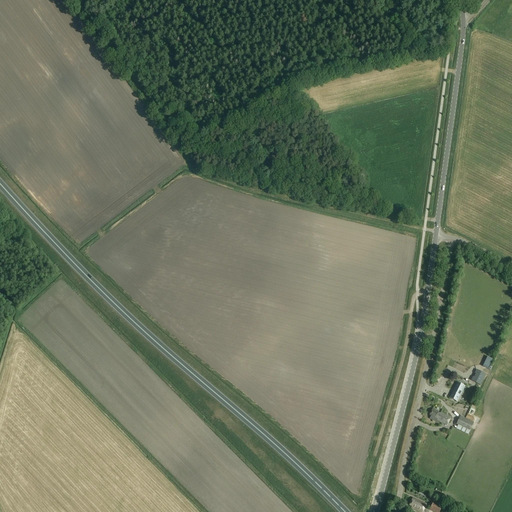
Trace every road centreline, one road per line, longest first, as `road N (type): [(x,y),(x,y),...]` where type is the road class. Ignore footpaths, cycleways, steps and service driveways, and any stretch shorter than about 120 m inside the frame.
road 1 (trunk): [(344,511),(104,294),(0,183)]
road 2 (tertiary): [(375,511),(413,368),(435,232)]
road 3 (unclassified): [(397,507),(452,237)]
road 4 (track): [(189,168),(423,229)]
road 5 (tertiary): [(435,232),(463,18)]
